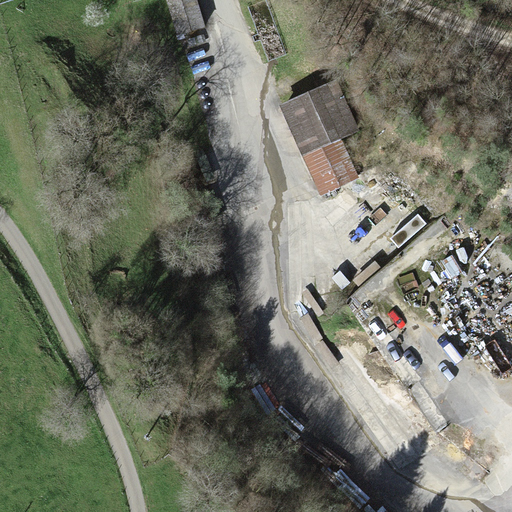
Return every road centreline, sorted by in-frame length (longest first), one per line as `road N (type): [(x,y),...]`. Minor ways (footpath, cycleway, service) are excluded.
road 1 (track): [(435,511),(374,474),(275,337),(241,70),(220,0)]
road 2 (track): [(0,218),(99,399),(138,511)]
